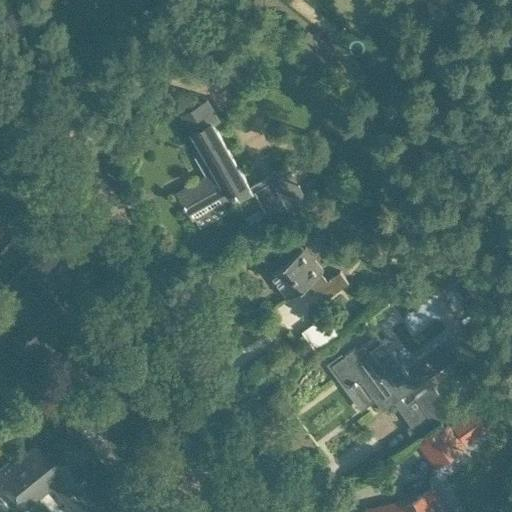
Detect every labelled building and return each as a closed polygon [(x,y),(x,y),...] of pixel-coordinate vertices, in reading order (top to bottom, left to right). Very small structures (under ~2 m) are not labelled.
[(98,0),(111,10),(118,0),(98,0)] [(294,47),(319,67),(333,48),(308,29),(294,47)] [(218,119),(217,118),(207,100),(184,113),(217,172),(180,193),(185,202),(183,203),(184,206),(186,204),(191,212),(218,196),(220,199),(233,191),(239,201),(255,191),(271,219),(293,206),(293,207),(307,199),(287,164),(273,172),(274,173),(250,187),(212,122),(218,119)] [(0,225),(9,215),(22,200),(0,181),(0,225)] [(3,233),(0,236),(0,257),(13,242),(3,233)] [(305,246),(287,260),(271,272),(289,296),(312,279),(326,298),(349,282),(340,271),(328,280),(322,272),(323,271),(305,246)] [(35,257),(5,283),(16,295),(0,308),(0,334),(6,329),(29,359),(63,330),(58,325),(71,315),(49,289),(48,290),(46,287),(54,280),(35,257)] [(355,347),(332,364),(349,386),(360,378),(383,409),(458,355),(444,337),(406,365),(385,337),(381,340),(377,334),(356,350),(355,347)] [(452,411),(463,403),(455,392),(444,400),(432,383),(415,395),(435,422),(451,410),(452,411)] [(77,436),(65,421),(10,465),(8,462),(0,468),(0,507),(6,503),(0,495),(0,492),(7,487),(23,507),(37,496),(29,486),(49,469),(55,476),(61,477),(88,511),(133,511),(119,494),(110,502),(98,488),(108,480),(74,438),(77,436)] [(465,444),(450,423),(422,444),(437,465),(465,444)] [(400,501),(386,505),(366,509),(367,511),(446,511),(433,488),(401,506),(400,501)]
